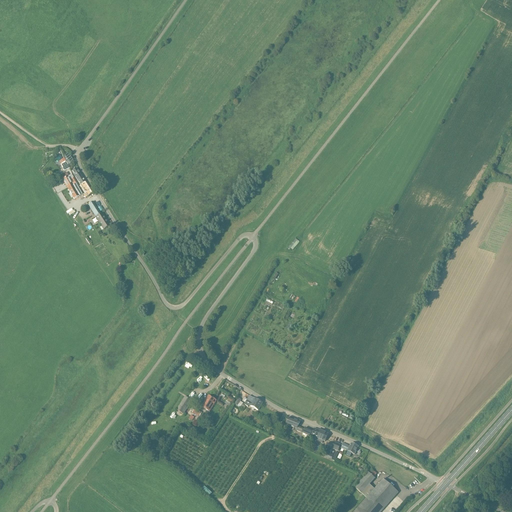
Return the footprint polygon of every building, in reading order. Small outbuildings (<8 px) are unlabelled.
[(68,164),(73,161),(68,153),(64,156),(65,159),(68,164)] [(64,171),(69,168),(69,167),(68,166),(66,162),(60,165),(64,171)] [(80,186),(85,183),(76,169),(72,172),(80,186)] [(73,185),(77,183),(74,178),(73,178),(71,175),(69,176),(67,173),(61,176),(63,180),(67,188),(72,186),(71,183),(72,183),(73,185)] [(77,183),(73,185),(80,196),(84,194),(77,183)] [(85,183),(80,186),(85,194),(82,195),(83,197),(85,198),(87,197),(88,197),(92,194),(85,183)] [(72,186),(67,188),(74,200),(79,197),(72,186)] [(96,218),(95,218),(104,230),(109,226),(101,214),(93,202),(88,205),(96,218)] [(293,250),(300,242),(296,239),(288,248),(291,250),(291,249),(293,250)] [(216,401),(208,396),(201,407),(209,412),(216,401)] [(250,396),(245,403),(245,405),(248,407),(249,405),(258,411),(262,404),(255,399),(253,398),(253,399),(250,396)] [(192,401),(185,397),(176,411),(184,415),(192,401)] [(241,409),(241,408),(244,410),(246,407),(243,405),(244,404),(240,402),(241,400),(238,398),(235,405),(241,409)] [(199,418),(202,413),(195,409),(192,414),(199,418)] [(301,433),(302,431),(303,429),(298,426),(299,423),(289,418),(286,425),(297,429),(296,431),(301,433)] [(309,437),(312,432),(305,429),(302,434),(309,437)] [(315,438),(317,439),(316,441),(322,444),(323,441),(325,442),(328,435),(318,430),(318,431),(315,429),(312,436),(315,437),(315,438)] [(340,449),(347,452),(348,452),(346,456),(350,457),(352,454),(355,455),(358,447),(351,444),(350,447),(343,444),(340,449)] [(374,478),(370,474),(368,473),(355,488),(367,498),(354,511),(381,511),(398,493),(383,480),(375,489),(370,485),(375,479),(374,478)]
